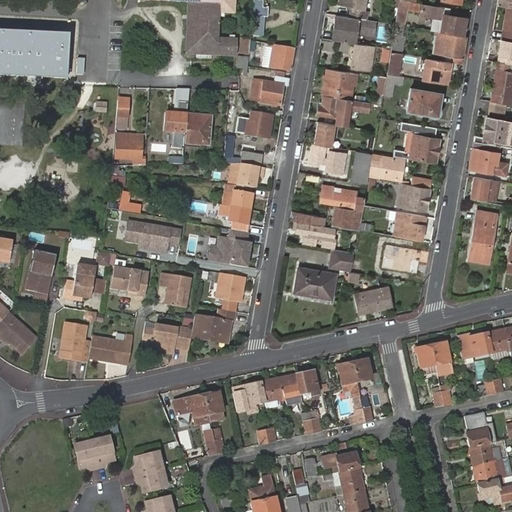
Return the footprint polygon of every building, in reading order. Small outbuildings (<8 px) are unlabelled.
[(140,0),(187,2),(185,54),(186,54),(186,56),(187,58),(190,59),(193,59),(194,57),(195,56),(195,55),(235,57),(236,39),(217,38),(217,12),(234,13),(234,0),(140,0)] [(363,11),(364,0),(338,0),(338,3),(352,5),(352,9),(363,11)] [(406,0),(404,0),(398,0),(396,14),(404,15),(406,0)] [(511,0),(496,0),(496,6),(506,8),(511,8),(511,0)] [(462,36),(465,17),(446,13),(447,8),(426,4),(424,19),(434,20),(432,31),(437,32),(462,36)] [(511,8),(506,8),(504,17),(506,18),(504,31),(503,40),(504,41),(511,41),(511,8)] [(362,19),(363,11),(352,9),(351,17),(360,18),(362,19)] [(339,15),(337,25),(334,25),(333,31),(335,32),(333,40),(356,43),(358,32),(365,33),(367,19),(362,19),(360,18),(351,17),(339,15)] [(263,18),(252,17),(250,36),(262,37),(263,18)] [(402,24),(395,23),(390,48),(389,51),(397,53),(403,25),(402,24)] [(0,74),(66,78),(68,34),(0,30),(0,74)] [(461,64),(466,37),(462,36),(437,32),(437,35),(442,36),(439,55),(451,57),(450,62),(454,63),(461,64)] [(249,41),(250,38),(241,38),(239,54),(248,55),(249,41)] [(503,40),(500,40),(497,56),(511,57),(511,41),(504,41),(503,40)] [(270,67),(290,70),(294,48),(269,44),(269,48),(272,48),(270,67)] [(374,47),(364,46),(354,45),(351,67),(370,70),(374,47)] [(272,48),(269,48),(265,47),(261,66),(270,67),(272,48)] [(400,53),(397,53),(389,51),(386,74),(396,76),(400,53)] [(247,69),(247,67),(248,58),(237,57),(236,68),(247,69)] [(454,63),(450,62),(426,58),(426,62),(430,63),(427,78),(451,82),(454,63)] [(489,102),(506,105),(511,105),(511,71),(505,71),(506,64),(495,62),(489,102)] [(352,99),(355,81),(356,74),(326,69),(324,87),(323,95),(352,99)] [(282,85),(288,86),(289,79),(275,76),(274,83),(253,80),(253,83),(258,84),(255,100),(279,104),(282,85)] [(385,77),(382,94),(391,95),(394,79),(385,77)] [(255,100),(258,84),(253,83),(249,99),(255,100)] [(172,109),(186,110),(187,89),(173,88),(172,109)] [(410,88),(406,110),(436,116),(440,94),(410,88)] [(360,110),(362,100),(352,99),(323,95),(321,105),(319,105),(317,115),(333,117),(333,113),(337,113),(339,101),(348,103),(348,108),(360,110)] [(130,96),(118,96),(116,129),(128,130),(130,96)] [(506,105),(489,102),(487,112),(504,114),(506,105)] [(185,132),(186,114),(165,113),(164,131),(185,132)] [(212,115),(187,113),(186,114),(185,132),(185,137),(184,145),(209,147),(210,139),(212,115)] [(246,121),(243,133),(268,138),(272,117),(251,113),(249,122),(246,121)] [(474,136),(473,142),(494,146),(495,140),(510,143),(511,131),(511,122),(486,119),(483,137),(474,136)] [(334,124),(317,121),(313,143),(331,146),(334,124)] [(392,156),(408,158),(408,157),(434,161),(438,139),(433,138),(435,128),(401,122),(399,132),(412,134),(409,153),(393,151),(392,156)] [(143,134),(117,132),(115,158),(133,159),(133,164),(146,165),(146,156),(143,156),(143,134)] [(226,135),(224,156),(231,157),(233,136),(226,135)] [(324,145),(313,143),(311,155),(310,162),(319,164),(319,161),(321,162),(326,163),(325,170),(338,172),(341,152),(329,150),(327,158),(322,157),(324,145)] [(471,149),(468,169),(489,172),(490,166),(494,167),(497,153),(471,149)] [(370,161),(372,153),(356,150),(350,181),(367,183),(368,176),(368,174),(370,161)] [(242,151),(240,164),(260,167),(262,154),(242,151)] [(370,161),(368,174),(399,180),(403,160),(381,156),(380,163),(370,161)] [(263,177),(265,168),(240,164),(237,185),(242,186),(251,187),(256,188),(258,176),(263,177)] [(305,173),(304,179),(317,183),(318,176),(305,173)] [(410,184),(430,188),(431,178),(411,175),(410,184)] [(112,176),(111,185),(124,187),(126,177),(112,176)] [(486,180),(473,178),(469,197),(483,199),(486,180)] [(486,180),(483,199),(488,200),(492,181),(486,180)] [(318,202),(361,208),(363,191),(339,188),(339,193),(332,192),(333,187),(333,186),(321,184),(318,202)] [(230,206),(249,209),(251,193),(250,193),(251,187),(242,186),(237,185),(235,185),(234,191),(233,190),(230,206)] [(400,192),(398,205),(425,210),(429,189),(406,185),(405,188),(409,189),(408,194),(400,192)] [(126,203),(125,211),(140,213),(141,205),(126,203)] [(246,225),(249,209),(230,206),(228,222),(246,225)] [(351,223),(359,225),(362,210),(354,208),(354,210),(334,207),(332,224),(351,227),(351,223)] [(425,217),(395,210),(391,235),(422,241),(425,217)] [(292,211),(290,220),(307,223),(322,226),(324,217),(292,211)] [(473,226),(471,240),(474,240),(470,259),(487,262),(496,214),(479,211),(476,226),(473,226)] [(182,230),(127,221),(123,240),(139,243),(138,249),(166,254),(167,247),(179,249),(182,230)] [(326,236),(327,227),(322,226),(307,223),(307,225),(296,223),(295,232),(326,236)] [(217,236),(211,235),(207,253),(214,255),(217,236)] [(243,241),(217,236),(214,255),(213,260),(237,264),(239,251),(241,252),(243,241)] [(0,239),(0,262),(7,264),(11,241),(0,239)] [(385,243),(380,267),(410,272),(413,258),(414,248),(385,243)] [(332,267),(351,270),(355,252),(335,249),(332,267)] [(109,254),(99,252),(98,262),(108,264),(109,254)] [(30,253),(24,291),(46,295),(52,256),(30,253)] [(420,259),(413,258),(410,272),(418,273),(420,259)] [(70,293),(80,295),(88,297),(89,293),(90,286),(91,278),(91,277),(93,267),(74,263),(72,274),(71,282),(64,280),(61,297),(69,298),(70,293)] [(134,292),(133,296),(142,297),(147,271),(113,265),(109,288),(125,290),(134,292)] [(298,268),(294,292),(331,298),(336,274),(298,268)] [(166,287),(163,303),(184,307),(189,278),(161,272),(159,286),(166,287)] [(359,282),(361,273),(351,272),(350,280),(359,282)] [(243,278),(220,274),(216,299),(222,300),(221,311),(233,313),(235,302),(239,303),(243,278)] [(91,278),(90,286),(89,293),(103,295),(105,281),(91,278)] [(353,294),(358,314),(394,306),(390,287),(353,294)] [(46,295),(33,293),(31,305),(44,307),(46,295)] [(232,323),(233,313),(219,310),(217,320),(193,317),(193,319),(192,325),(190,338),(208,341),(209,338),(226,340),(229,322),(232,323)] [(6,314),(0,320),(0,335),(7,342),(5,344),(19,356),(33,339),(6,314)] [(173,346),(188,348),(190,338),(192,325),(177,322),(177,324),(155,321),(153,327),(144,325),(142,340),(151,342),(151,343),(155,344),(154,350),(172,353),(173,346)] [(59,356),(87,361),(88,359),(91,342),(84,341),(86,327),(64,323),(59,356)] [(506,351),(509,350),(505,329),(486,333),(490,353),(506,349),(506,351)] [(490,353),(486,333),(469,337),(471,348),(479,347),(481,355),(490,353)] [(123,342),(91,337),(91,342),(88,359),(120,364),(121,354),(128,355),(131,335),(125,334),(123,342)] [(440,343),(430,345),(434,365),(449,361),(446,346),(441,347),(440,343)] [(434,365),(430,345),(420,347),(421,351),(416,352),(420,368),(434,365)] [(485,358),(472,361),(476,378),(489,375),(485,358)] [(362,360),(352,362),(356,381),(371,378),(367,363),(363,364),(362,360)] [(356,381),(352,362),(342,364),(343,368),(338,369),(342,391),(352,389),(354,397),(359,396),(359,394),(356,381)] [(313,371),(296,374),(300,393),(303,393),(310,391),(312,401),(320,399),(313,371)] [(277,378),(282,399),(284,399),(284,397),(300,393),(296,374),(277,378)] [(279,400),(282,399),(277,378),(259,382),(263,401),(264,401),(274,399),(276,398),(279,398),(279,400)] [(492,381),(495,394),(502,392),(500,379),(493,380),(492,381)] [(485,382),(487,395),(495,394),(492,381),(485,382)] [(263,401),(259,382),(243,386),(248,412),(255,411),(254,404),(261,402),(263,401)] [(440,392),(443,405),(450,403),(448,390),(440,392)] [(213,392),(203,394),(207,413),(222,410),(218,395),(214,396),(213,392)] [(432,394),(434,407),(443,405),(440,392),(432,394)] [(302,401),(300,393),(284,397),(286,404),(302,401)] [(207,413),(203,394),(193,396),(194,400),(189,401),(192,412),(192,417),(207,413)] [(189,401),(188,397),(172,401),(175,416),(192,412),(189,401)] [(274,399),(264,401),(266,409),(278,406),(276,398),(274,399)] [(362,408),(365,421),(372,420),(370,407),(362,408)] [(354,410),(356,423),(365,421),(362,408),(354,410)] [(207,413),(192,417),(194,425),(224,419),(222,410),(207,413)] [(307,413),(309,420),(310,419),(318,418),(316,411),(307,413)] [(310,419),(313,432),(320,431),(318,418),(310,419)] [(302,421),(305,434),(313,432),(310,419),(309,420),(302,421)] [(202,428),(207,455),(216,453),(210,427),(202,428)] [(219,427),(211,429),(216,453),(224,452),(219,427)] [(264,430),(267,442),(275,441),(272,428),(264,430)] [(469,447),(488,443),(485,429),(470,432),(471,436),(467,437),(469,447)] [(251,432),(254,445),(267,442),(264,430),(251,432)] [(109,436),(93,439),(99,467),(106,465),(105,462),(115,460),(109,436)] [(99,467),(93,439),(75,444),(80,468),(90,465),(91,468),(99,467)] [(492,459),(488,443),(469,447),(473,466),(494,461),(494,459),(492,459)] [(135,475),(163,469),(159,451),(137,456),(135,457),(137,467),(134,468),(135,475)] [(335,456),(338,471),(358,467),(355,456),(351,457),(350,453),(335,456)] [(304,459),(307,475),(315,474),(311,458),(304,459)] [(477,484),(496,480),(493,464),(495,464),(494,461),(473,466),(477,484)] [(358,467),(338,471),(343,494),(362,490),(358,467)] [(167,485),(163,469),(135,475),(137,482),(141,481),(143,490),(146,490),(167,485)] [(293,471),(298,496),(308,494),(306,484),(303,485),(300,470),(293,471)] [(274,497),(269,474),(261,476),(263,487),(249,491),(251,502),(262,500),(274,497)] [(511,486),(503,488),(501,479),(496,480),(477,484),(479,494),(483,493),(484,498),(493,496),(494,502),(511,498),(511,486)] [(367,511),(362,490),(343,494),(347,511),(367,511)] [(222,499),(223,508),(235,506),(243,504),(241,495),(222,499)] [(144,511),(174,511),(170,496),(145,501),(148,511),(144,511)] [(300,511),(298,503),(297,496),(286,499),(288,511),(300,511)] [(278,511),(275,497),(274,497),(262,500),(265,511),(278,511)] [(265,511),(262,500),(251,502),(250,502),(252,511),(265,511)] [(298,503),(300,511),(307,511),(305,502),(298,503)]
